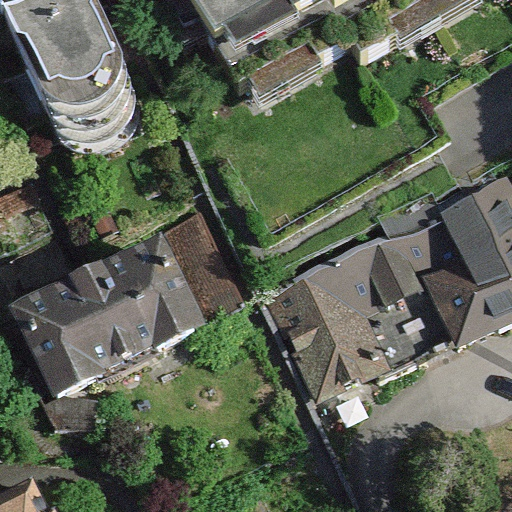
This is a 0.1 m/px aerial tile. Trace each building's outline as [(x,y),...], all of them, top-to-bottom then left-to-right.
[(94,0),(38,0),(7,17),(51,106),(72,121),(96,114),(117,106),(127,68),(94,0)] [(189,0),(233,75),(337,9),(331,0),(189,0)] [(331,0),(337,9),(348,28),(390,0),(331,0)] [(511,187),(282,300),(340,417),(511,332),(511,187)] [(168,239),(16,317),(59,401),(211,324),(168,239)] [(50,511),(37,488),(0,507),(0,511),(50,511)]
